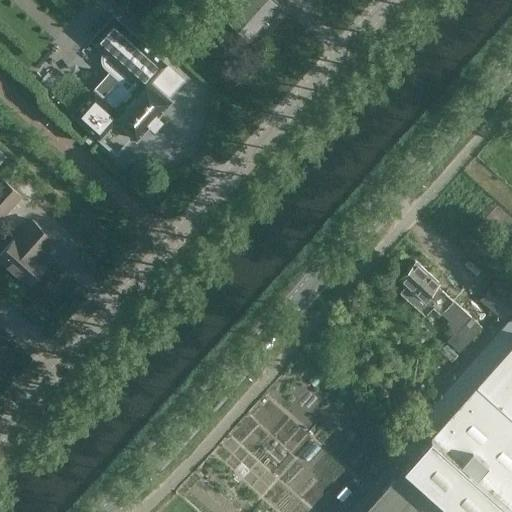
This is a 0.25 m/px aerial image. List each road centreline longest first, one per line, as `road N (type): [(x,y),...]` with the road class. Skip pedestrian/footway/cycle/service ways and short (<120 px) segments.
road 1 (tertiary): [(106,511),(511,59)]
road 2 (unclassified): [(0,433),(383,0)]
